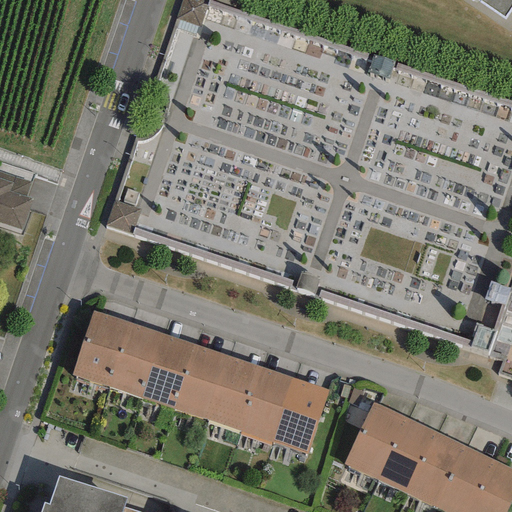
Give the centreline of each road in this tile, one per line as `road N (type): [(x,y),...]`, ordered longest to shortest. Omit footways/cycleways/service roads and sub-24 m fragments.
road 1 (residential): [(57,267),(402,381),(511,426)]
road 2 (tertiary): [(145,0),(57,267)]
road 3 (tertiary): [(57,267),(0,433)]
